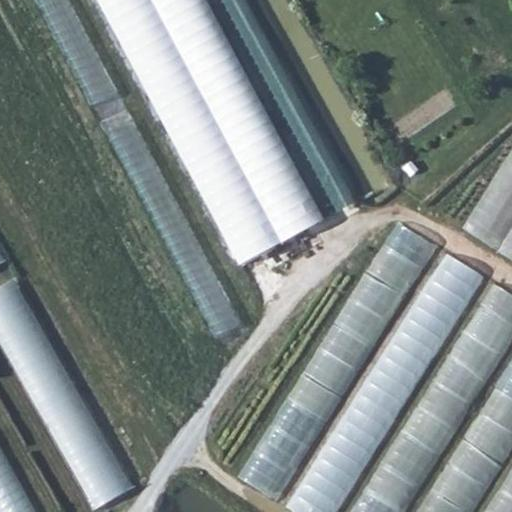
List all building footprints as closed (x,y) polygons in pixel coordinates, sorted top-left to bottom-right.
[(511,151),(463,230),(511,261),(511,151)] [(236,479),(277,505),(438,248),(398,223),(236,479)] [(284,508),(289,511),(340,511),(415,395),(487,278),(445,253),(284,508)] [(348,511),(405,511),(511,343),(511,295),(494,284),(348,511)] [(511,361),(416,511),(475,511),(511,453),(511,361)] [(511,511),(511,468),(483,511),(511,511)]
